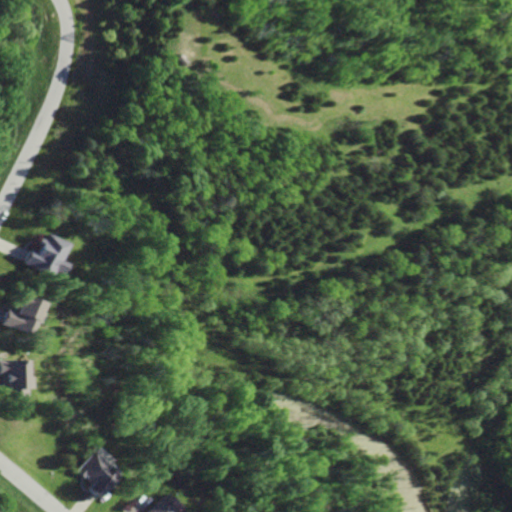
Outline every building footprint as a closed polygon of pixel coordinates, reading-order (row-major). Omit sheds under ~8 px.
[(55,243),(32,235),(26,252),(18,249),(12,266),(41,276),(43,271),(51,274),(54,263),(49,261),(55,243)] [(0,310),(0,328),(20,334),(28,302),(8,297),(5,312),(0,310)] [(14,361),(0,360),(0,396),(16,397),(17,378),(14,378),(14,361)] [(83,485),(79,489),(89,499),(111,476),(86,452),(68,471),(83,485)] [(170,506),(159,495),(140,511),(173,511),(169,507),(170,506)]
